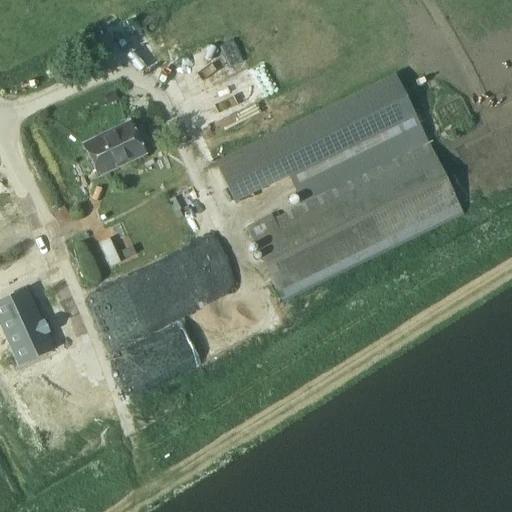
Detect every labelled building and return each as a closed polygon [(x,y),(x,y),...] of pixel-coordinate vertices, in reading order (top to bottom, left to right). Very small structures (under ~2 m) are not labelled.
[(288,179),(302,206),(428,145),(413,112),(395,76),(215,164),(235,204),(288,179)] [(84,146),(97,175),(146,153),(132,124),(84,146)] [(428,145),(330,193),(248,233),(281,301),(461,213),(428,145)] [(0,235),(19,231),(12,203),(0,206),(0,235)] [(195,265),(110,301),(127,342),(213,306),(195,265)] [(26,290),(0,300),(0,328),(14,364),(51,350),(26,290)]
